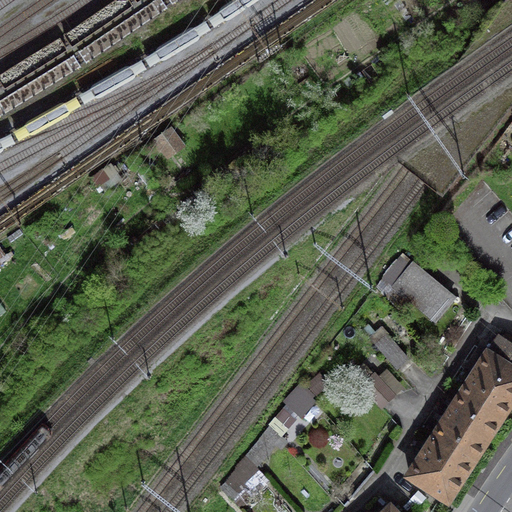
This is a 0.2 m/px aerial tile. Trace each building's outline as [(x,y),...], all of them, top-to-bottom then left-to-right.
[(422,270),(401,289),(436,328),(458,308),(422,270)] [(392,341),(381,352),(401,373),(412,363),(392,341)] [(511,408),(511,364),(486,348),(402,477),(448,507),(511,408)] [(385,379),(367,396),(384,414),(402,398),(385,379)] [(399,511),(390,502),(379,511),(399,511)]
